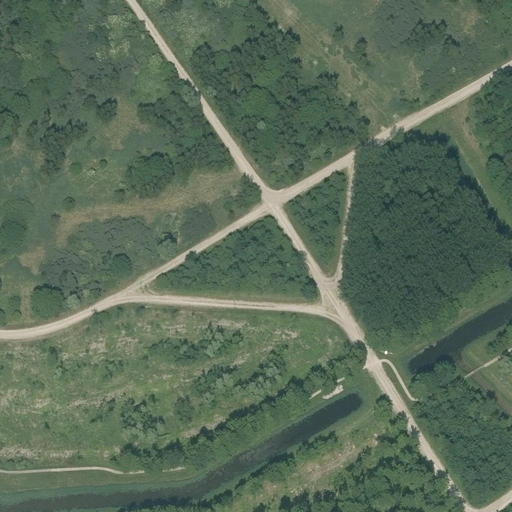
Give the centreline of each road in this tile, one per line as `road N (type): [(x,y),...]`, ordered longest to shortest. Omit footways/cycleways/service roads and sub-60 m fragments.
road 1 (track): [(130,0),(271,203),(463,511)]
road 2 (track): [(0,334),(50,334),(511,61)]
